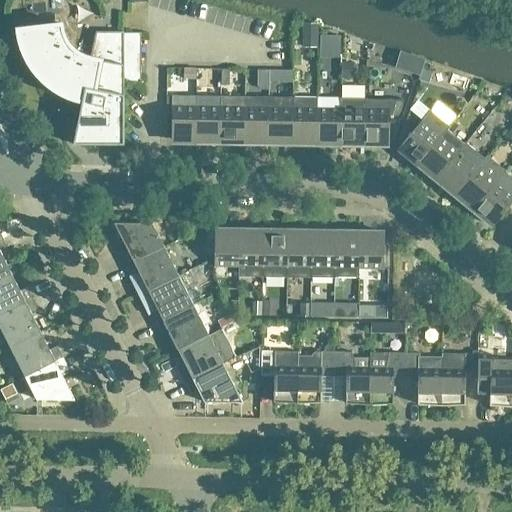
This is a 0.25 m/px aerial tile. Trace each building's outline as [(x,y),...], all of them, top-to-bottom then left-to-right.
[(81,100),(73,144),(124,144),(124,81),(140,81),(140,31),(95,31),(90,57),(87,56),(83,55),(79,52),(74,49),(71,46),(68,43),(66,40),(64,35),(62,30),(61,27),(61,23),(17,28),(18,35),(19,40),(21,48),(23,52),(25,57),(29,64),(34,70),(37,74),(41,78),(46,83),(50,87),(57,91),(62,93),(69,97),(74,98),(81,100)] [(302,24),(303,47),(318,47),(318,26),(318,24),(310,24),(302,24)] [(400,52),(395,66),(420,75),(422,68),(424,61),(400,52)] [(341,77),(350,77),(350,62),(341,62),(341,77)] [(269,77),(269,68),(253,68),(253,77),(269,77)] [(269,77),(269,81),(273,81),(278,81),(278,69),(269,68),(269,77)] [(420,75),(418,79),(429,82),(432,72),(422,68),(420,75)] [(184,69),(183,78),(195,79),(195,69),(184,69)] [(196,141),(197,106),(197,96),(172,95),(172,97),(172,105),(172,110),(171,141),(196,141)] [(244,142),(245,96),(221,96),(221,106),(220,142),(244,142)] [(268,142),(269,96),(245,96),(244,142),(268,142)] [(292,143),(293,96),(269,96),(268,142),(292,143)] [(316,143),(317,97),(293,96),(292,143),(316,143)] [(340,144),(341,98),(341,97),(317,97),(316,143),(340,144)] [(365,99),(341,98),(340,144),(364,144),(365,99)] [(511,100),(509,98),(497,112),(509,122),(511,119),(511,100)] [(389,122),(389,115),(398,115),(404,99),(365,99),(364,144),(389,144),(389,140),(394,139),(400,122),(389,122)] [(220,142),(221,106),(197,106),(196,141),(220,142)] [(449,126),(430,110),(417,126),(407,118),(398,141),(402,144),(399,148),(418,164),(431,147),(449,126)] [(436,179),(459,151),(465,144),(452,133),(458,125),(453,121),(449,126),(431,147),(418,164),(436,179)] [(511,124),(503,135),(511,142),(511,124)] [(478,167),(484,159),(466,143),(465,144),(459,151),(436,179),(455,194),(478,167)] [(473,210),(504,172),(505,170),(487,155),(484,159),(478,167),(455,194),(473,210)] [(473,210),(492,225),(511,201),(511,178),(504,172),(473,210)] [(164,246),(152,223),(114,222),(114,223),(127,250),(120,253),(126,265),(164,246)] [(239,266),(239,230),(214,230),(214,266),(239,266)] [(263,276),(263,230),(239,230),(239,266),(239,275),(263,276)] [(287,276),(287,231),(263,230),(263,276),(287,276)] [(311,276),(311,231),(287,231),(287,276),(311,276)] [(334,277),(335,232),(311,231),(311,276),(334,277)] [(358,277),(359,268),(359,232),(335,232),(334,277),(358,277)] [(384,268),(384,232),(359,232),(359,268),(384,268)] [(0,278),(11,273),(2,255),(9,251),(4,239),(0,241),(0,278)] [(179,275),(164,246),(126,265),(132,276),(134,275),(137,280),(134,281),(141,294),(179,275)] [(198,262),(180,278),(191,290),(209,274),(198,262)] [(0,315),(33,299),(27,287),(20,291),(11,273),(0,278),(0,315)] [(193,305),(179,275),(141,294),(147,307),(150,306),(152,311),(150,312),(155,324),(193,305)] [(40,332),(31,314),(39,310),(33,299),(0,315),(0,327),(10,347),(40,332)] [(238,316),(238,299),(230,299),(226,302),(232,316),(238,316)] [(440,301),(427,322),(465,344),(477,323),(440,301)] [(263,302),(262,315),(275,315),(276,303),(263,302)] [(309,303),(299,303),(299,316),(309,316),(309,303)] [(310,316),(325,316),(325,303),(310,303),(310,316)] [(347,317),(357,317),(357,304),(347,304),(347,317)] [(358,317),(375,317),(375,304),(358,304),(358,317)] [(208,334),(193,305),(155,324),(161,335),(169,332),(178,350),(208,334)] [(253,316),(261,316),(261,307),(253,307),(253,316)] [(405,322),(393,322),(392,333),(405,333),(405,322)] [(221,328),(208,334),(178,350),(187,367),(179,371),(185,383),(223,364),(235,357),(221,328)] [(63,357),(57,346),(49,350),(40,332),(10,347),(25,376),(63,357)] [(257,338),(247,343),(250,349),(260,345),(257,338)] [(297,403),(298,366),(298,356),(298,351),(262,350),(261,375),(274,376),(273,401),(297,403)] [(312,356),(298,356),(298,366),(297,403),(321,402),(321,377),(334,377),(334,351),(333,351),(325,351),(315,351),(312,354),(312,356)] [(369,404),(370,359),(354,359),(352,352),(334,351),(334,377),(346,377),(345,403),(369,404)] [(393,403),(393,378),(405,378),(406,353),(370,352),(370,359),(369,404),(393,403)] [(441,405),(442,368),(442,356),(419,356),(419,353),(406,353),(405,378),(418,378),(417,404),(441,405)] [(465,404),(465,379),(477,379),(477,354),(464,353),(459,355),(442,353),(442,356),(442,368),(441,405),(465,404)] [(477,393),(489,393),(489,405),(511,406),(511,359),(491,359),(491,354),(477,354),(477,379),(477,393)] [(74,399),(61,373),(68,369),(63,357),(25,376),(36,399),(74,400),(74,399)] [(242,402),(223,364),(185,383),(191,394),(198,391),(204,402),(242,402)]
